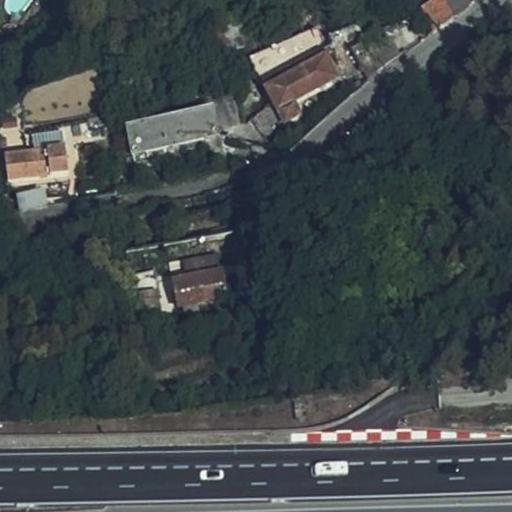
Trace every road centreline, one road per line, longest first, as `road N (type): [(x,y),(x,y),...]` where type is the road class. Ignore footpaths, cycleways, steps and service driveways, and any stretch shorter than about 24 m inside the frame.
road 1 (residential): [(511,6),(454,33),(296,165),(48,215)]
road 2 (motorway): [(511,468),(0,480)]
